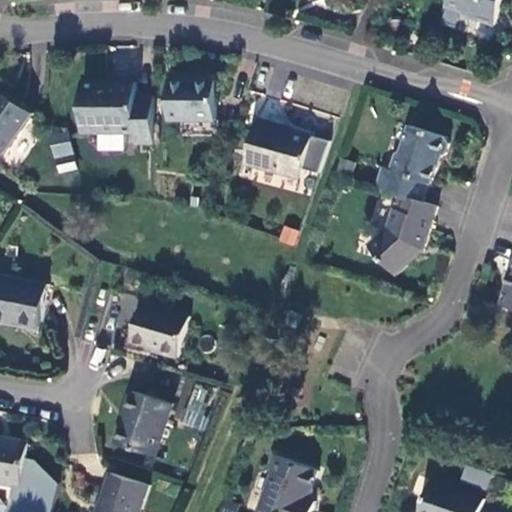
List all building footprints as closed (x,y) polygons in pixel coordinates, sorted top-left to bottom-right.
[(503,0),(448,0),(448,1),(463,6),(466,11),(479,15),(478,18),(496,24),(503,0)] [(217,81),(171,81),(171,120),(217,120),(217,81)] [(137,142),(155,142),(155,97),(139,98),(139,89),(108,89),(108,83),(84,84),(85,132),(137,132),(137,142)] [(37,116),(0,89),(0,150),(8,156),(37,116)] [(246,161),(301,177),(312,136),(277,126),(278,123),(259,117),(246,161)] [(386,166),(379,185),(403,193),(425,200),(431,181),(433,181),(441,156),(447,152),(451,141),(447,134),(414,124),(406,149),(400,153),(395,169),(386,166)] [(50,143),(52,159),(72,155),(70,140),(50,143)] [(425,249),(439,204),(425,200),(403,193),(393,227),(371,246),(397,276),(418,258),(421,248),(425,249)] [(295,246),(300,230),(283,225),(278,241),(295,246)] [(48,283),(0,274),(0,318),(8,320),(9,317),(40,322),(48,283)] [(511,282),(509,284),(503,301),(511,303),(511,282)] [(191,312),(144,299),(134,336),(161,343),(160,347),(180,352),(191,312)] [(303,322),(290,318),(285,333),(299,337),(303,322)] [(174,397),(134,384),(117,437),(158,449),(174,397)] [(184,426),(206,428),(210,386),(188,384),(184,426)] [(0,476),(27,481),(34,439),(13,435),(12,439),(0,436),(0,476)] [(318,473),(276,459),(272,470),(274,478),(262,511),(312,511),(315,505),(308,502),(318,473)] [(139,511),(150,478),(113,467),(98,511),(139,511)] [(480,511),(481,510),(486,497),(433,478),(421,511),(480,511)]
